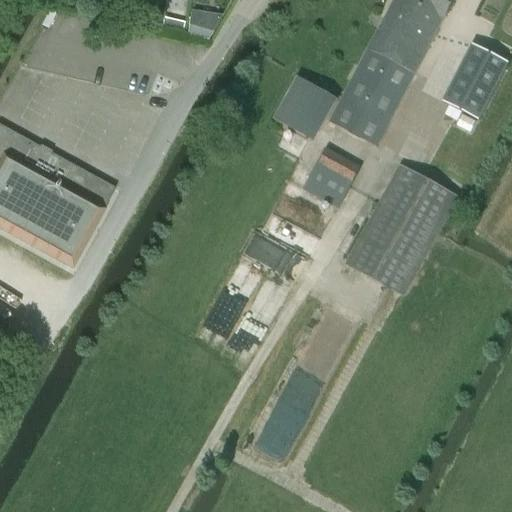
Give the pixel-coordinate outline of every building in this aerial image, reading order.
[(429,47),(444,20),(406,0),(395,0),(383,22),(429,47)] [(406,0),(444,20),(454,0),(406,0)] [(218,39),(222,14),(196,10),(192,35),(218,39)] [(164,20),(161,29),(181,34),(184,25),(164,20)] [(429,47),(383,22),(367,49),(330,123),(377,148),(429,47)] [(479,121),(508,65),(472,46),(443,103),(479,121)] [(298,78),(275,120),(306,137),(330,96),(298,78)] [(0,127),(0,230),(72,270),(115,190),(51,155),(52,153),(40,147),(39,149),(0,127)] [(338,208),(360,168),(327,150),(303,189),(338,208)] [(403,297),(458,198),(400,166),(345,265),(403,297)]
